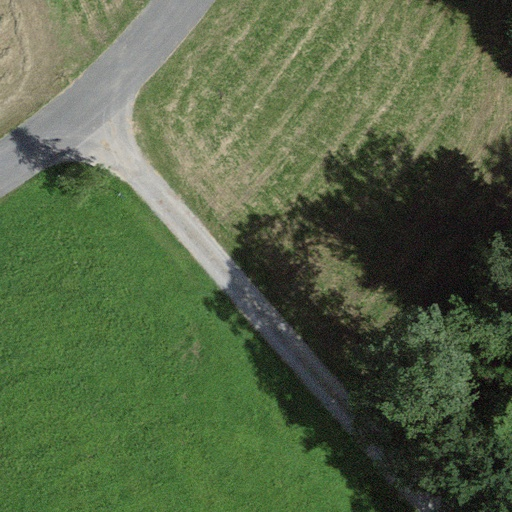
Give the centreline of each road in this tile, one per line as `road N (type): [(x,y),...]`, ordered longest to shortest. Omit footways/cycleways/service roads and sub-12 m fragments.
road 1 (track): [(448,511),(167,203),(73,113)]
road 2 (unclassified): [(0,159),(73,113),(203,0)]
